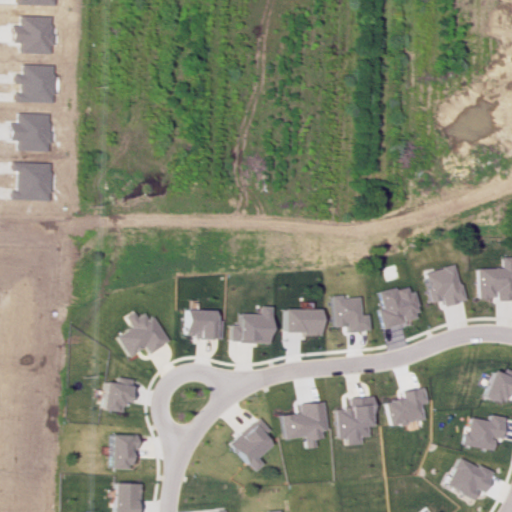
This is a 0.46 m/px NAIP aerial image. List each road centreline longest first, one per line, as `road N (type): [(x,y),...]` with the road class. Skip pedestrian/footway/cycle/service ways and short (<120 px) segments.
road 1 (residential): [(511,335),(457,334),(383,361),(259,375),(213,402),(174,455)]
road 2 (residential): [(174,455),(158,415),(166,381),(198,370),(231,387)]
